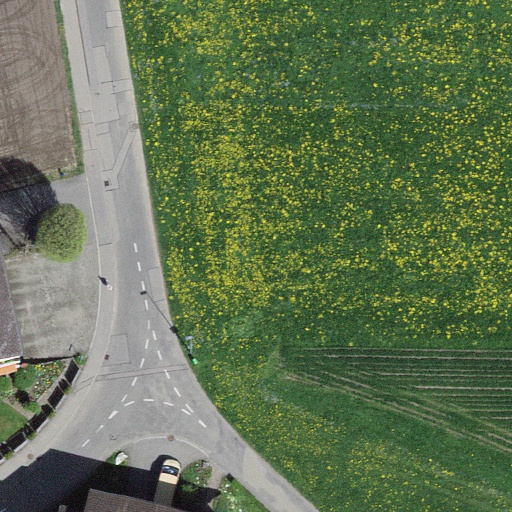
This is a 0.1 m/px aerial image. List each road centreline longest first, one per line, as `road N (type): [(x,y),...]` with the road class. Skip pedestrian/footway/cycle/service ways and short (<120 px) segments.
road 1 (residential): [(89,0),(151,382)]
road 2 (residential): [(151,382),(74,459),(0,510)]
road 3 (unclassified): [(151,382),(293,511)]
